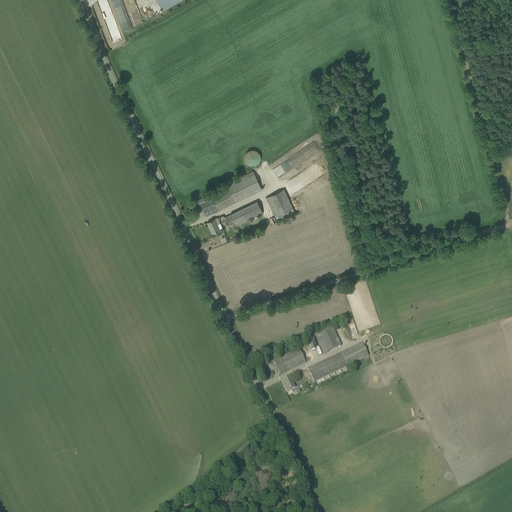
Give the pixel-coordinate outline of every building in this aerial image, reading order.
[(120,33),(132,29),(121,0),(108,0),(113,13),(114,13),(118,24),(116,25),(115,22),(106,25),(112,43),(122,40),(120,33)] [(156,0),(162,10),(179,0),(156,0)] [(261,158),(260,157),(260,156),(260,155),(260,154),(259,154),(259,153),(258,152),(257,151),(256,151),(255,150),(254,150),(253,150),(252,150),(251,150),(250,150),(249,150),(249,151),(248,151),(247,151),(247,152),(246,152),(246,153),(245,154),(244,155),(244,156),(244,157),(244,158),(244,159),(244,160),(244,161),(245,161),(245,162),(246,163),(246,164),(247,164),(247,165),(248,165),(249,166),(250,166),(251,166),(252,166),(253,166),(254,166),(255,166),(256,166),(256,165),(257,165),(258,164),(259,163),(259,162),(260,162),(260,161),(260,160),(260,159),(261,159),(261,158)] [(199,210),(202,208),(206,216),(262,190),(253,171),(225,184),(227,188),(210,197),(209,194),(195,201),(199,210)] [(266,198),(277,222),(295,213),(284,189),(266,198)] [(234,223),(236,227),(259,215),(260,217),(263,216),(262,214),(263,213),(257,202),(225,217),(228,225),(234,223)] [(207,223),(212,233),(223,228),(217,218),(207,223)] [(314,334),(324,355),(341,347),(331,326),(314,334)] [(362,343),(308,369),(314,382),(346,367),(369,357),(362,343)] [(274,361),(280,375),(306,363),(299,349),(274,361)] [(284,386),(285,385),(288,391),(295,388),(290,377),(282,381),(284,386)]
